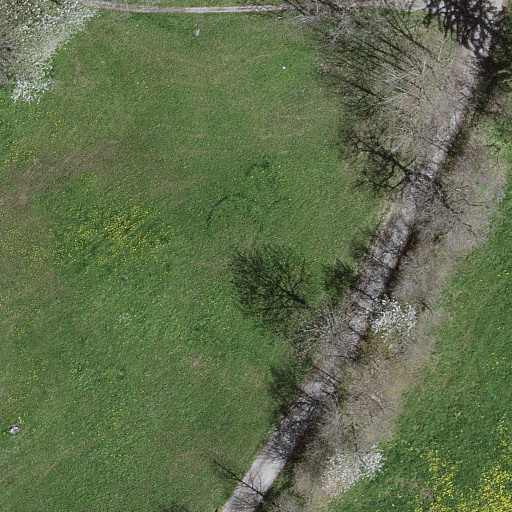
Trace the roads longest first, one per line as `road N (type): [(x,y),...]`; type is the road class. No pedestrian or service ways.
road 1 (track): [(511,38),(500,95),(239,511)]
road 2 (track): [(298,0),(97,0)]
